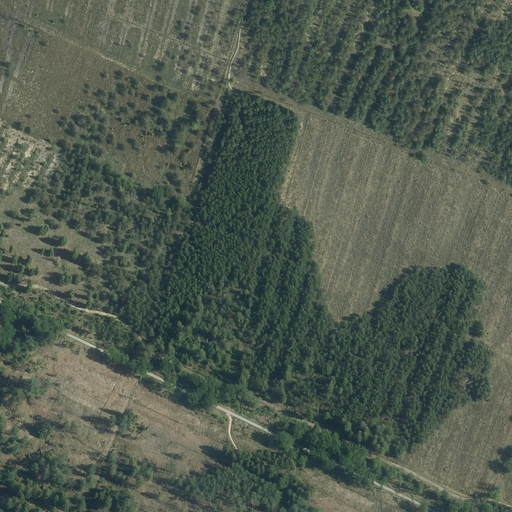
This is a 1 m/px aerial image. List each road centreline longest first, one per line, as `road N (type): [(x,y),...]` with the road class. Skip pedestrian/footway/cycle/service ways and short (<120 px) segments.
road 1 (track): [(511,507),(456,497),(146,347)]
road 2 (track): [(0,282),(44,289),(120,320),(146,347)]
road 3 (track): [(139,369),(84,511)]
